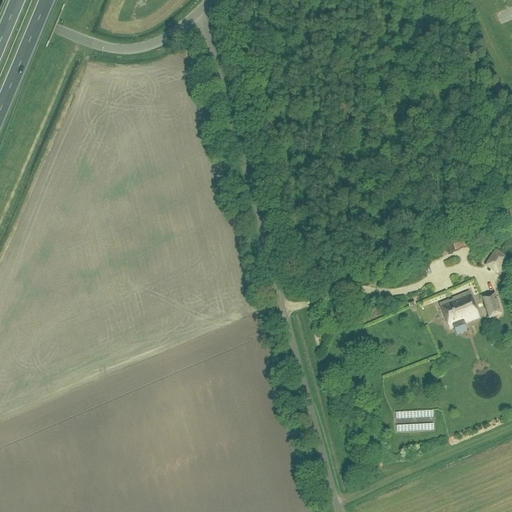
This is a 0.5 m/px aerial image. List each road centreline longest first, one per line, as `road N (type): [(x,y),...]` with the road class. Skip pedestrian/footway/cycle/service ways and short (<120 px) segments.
road 1 (unclassified): [(337,511),(208,39),(193,15)]
road 2 (unclassified): [(54,28),(132,50),(167,38),(193,15)]
